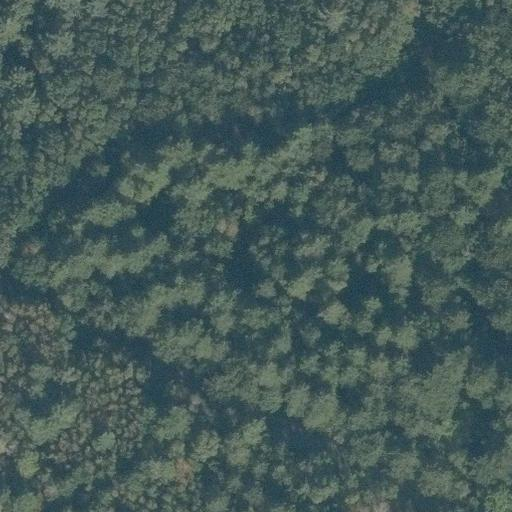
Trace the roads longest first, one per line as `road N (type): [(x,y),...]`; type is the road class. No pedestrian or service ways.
road 1 (unclassified): [(429,511),(0,293)]
road 2 (track): [(410,70),(373,108),(295,139),(130,148),(55,182),(0,261)]
road 3 (unknown): [(172,0),(69,81),(0,92)]
